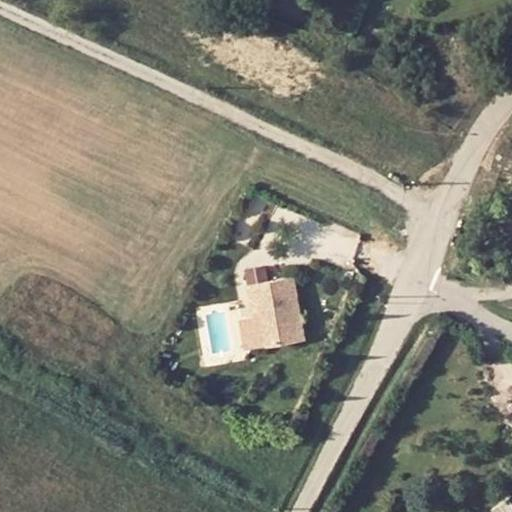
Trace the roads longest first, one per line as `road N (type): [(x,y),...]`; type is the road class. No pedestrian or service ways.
road 1 (residential): [(417,277),(295,511)]
road 2 (residential): [(511,95),(484,126),(417,277)]
